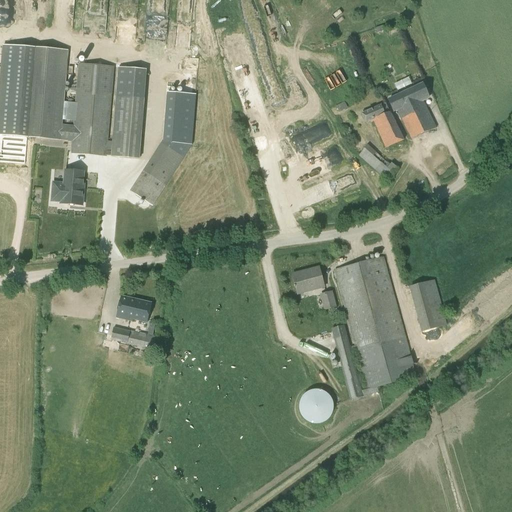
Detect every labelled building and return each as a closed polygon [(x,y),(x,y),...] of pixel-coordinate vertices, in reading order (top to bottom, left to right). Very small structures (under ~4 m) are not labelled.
[(32,48),(3,45),(0,76),(0,135),(24,138),(46,140),(61,141),(61,140),(72,141),(71,154),(107,158),(107,156),(111,156),(111,157),(139,159),(141,139),(113,137),(111,152),(108,151),(112,94),(114,78),(114,67),(79,64),(76,91),(73,126),(62,125),(68,51),(44,49),(32,48)] [(395,82),(397,88),(411,85),(409,78),(395,82)] [(421,86),(388,101),(393,112),(397,110),(410,140),(435,129),(422,101),(427,99),(421,86)] [(344,102),(336,107),(337,110),(338,109),(339,112),(347,108),(344,102)] [(361,115),(365,124),(372,120),(385,149),(403,141),(386,104),(361,115)] [(129,193),(152,207),(183,159),(160,144),(129,193)] [(390,165),(367,145),(358,156),(387,181),(398,169),(391,163),(390,165)] [(60,204),(82,206),(83,189),(82,189),(83,173),(65,171),(64,184),(53,183),(52,201),(61,202),(60,204)] [(331,329),(350,401),(379,393),(377,388),(416,377),(383,257),(334,270),(354,346),(350,347),(344,326),(331,329)] [(324,287),(319,268),(292,275),(297,294),(324,287)] [(420,331),(447,325),(435,279),(409,286),(420,331)] [(337,308),(332,291),(320,295),(324,311),(337,308)] [(121,297),(116,318),(132,322),(133,320),(147,323),(151,304),(121,297)] [(113,328),(110,341),(152,351),(156,334),(149,332),(148,336),(113,328)] [(331,409),(331,405),(331,402),(330,399),(329,396),(327,394),(325,392),(322,390),(320,389),(318,389),(315,388),(312,388),(309,389),(308,390),(305,391),(303,393),(301,395),(299,398),(299,399),(298,402),(297,405),(298,409),(299,412),(301,415),(302,417),(305,419),(308,421),(312,422),(315,422),(319,421),(322,420),(324,419),(327,417),(328,415),(330,412),(331,409)]
